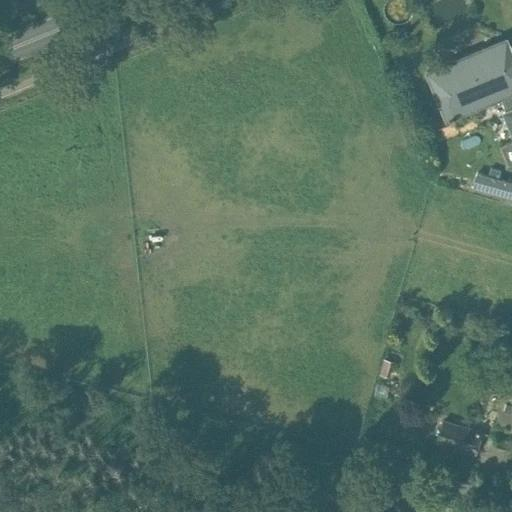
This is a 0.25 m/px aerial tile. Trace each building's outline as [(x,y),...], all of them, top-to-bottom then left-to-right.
[(511,55),(505,39),(427,71),(446,119),(501,96),(507,111),(503,113),(511,134),(511,140),(499,146),(507,166),(511,163),(511,55)] [(511,178),(475,168),(471,184),(511,195),(511,178)] [(496,423),(511,427),(511,371),(496,423)] [(475,454),(481,431),(443,420),(433,453),(451,457),(453,448),(475,454)] [(445,476),(442,487),(470,495),(472,489),(473,483),(445,476)]
